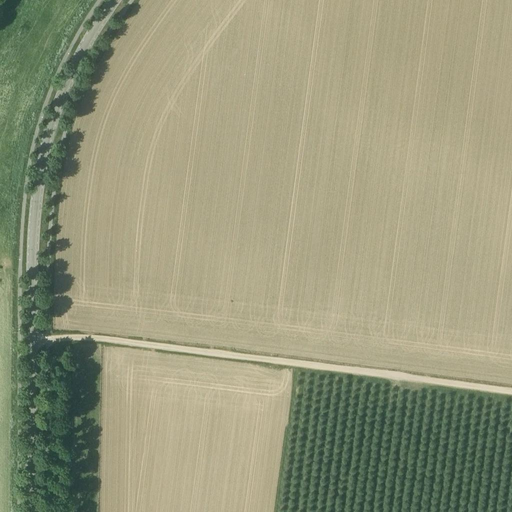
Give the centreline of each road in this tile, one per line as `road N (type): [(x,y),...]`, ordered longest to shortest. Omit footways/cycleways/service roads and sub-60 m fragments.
road 1 (tertiary): [(30,511),(39,176),(66,80),(117,0)]
road 2 (track): [(46,336),(511,390)]
